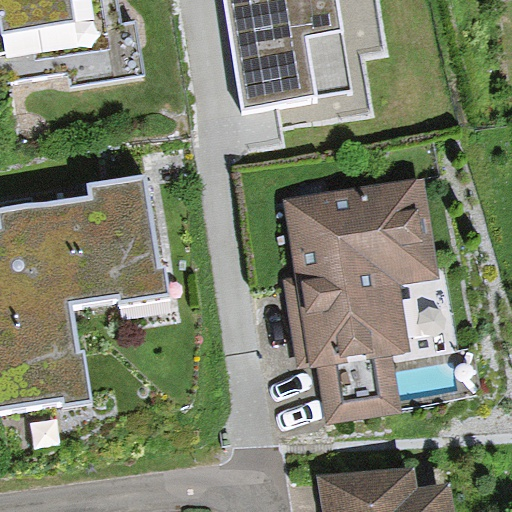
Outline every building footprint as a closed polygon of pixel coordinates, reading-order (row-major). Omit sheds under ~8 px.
[(0,0),(0,93),(135,63),(124,15),(110,18),(105,0),(0,0)] [(318,0),(233,0),(249,97),(299,89),(286,8),(319,3),(318,0)] [(0,419),(85,404),(69,313),(164,296),(142,172),(77,184),(79,194),(0,208),(0,419)] [(423,178),(277,204),(291,280),(277,282),(291,376),(313,372),(321,432),(398,417),(390,357),(410,354),(396,288),(443,279),(423,178)] [(323,475),(328,511),(444,511),(441,489),(404,495),(399,464),(323,475)]
